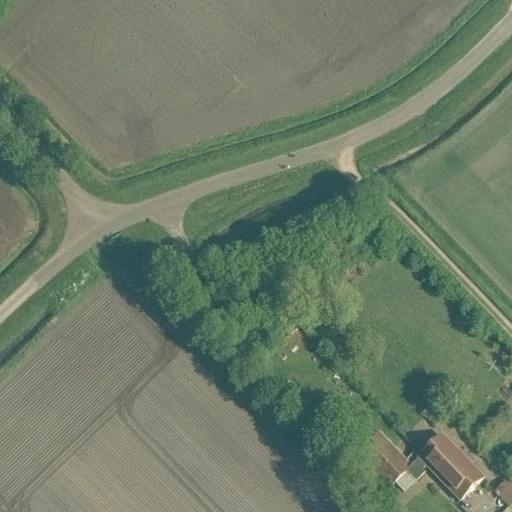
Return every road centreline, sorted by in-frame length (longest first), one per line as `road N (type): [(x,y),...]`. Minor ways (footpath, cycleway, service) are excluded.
road 1 (unclassified): [(99,228),(431,122),(511,45)]
road 2 (unclassified): [(99,228),(0,123)]
road 3 (unclassified): [(0,324),(99,228)]
